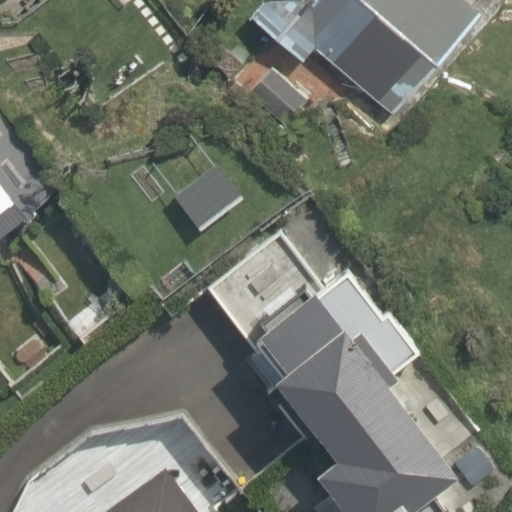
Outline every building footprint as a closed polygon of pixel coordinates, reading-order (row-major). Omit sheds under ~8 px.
[(318,56),(393,126),(493,17),(474,0),(253,0),(222,34),(258,66),(276,46),(304,71),(318,56)] [(246,195),(219,155),(167,190),(194,230),(246,195)] [(0,168),(0,248),(39,218),(0,168)] [(464,511),(469,509),(453,488),(471,474),(415,398),(396,373),(425,352),(357,260),(320,287),(276,229),(203,283),(333,459),(310,476),(336,511),(464,511)] [(195,511),(162,465),(96,511),(195,511)]
